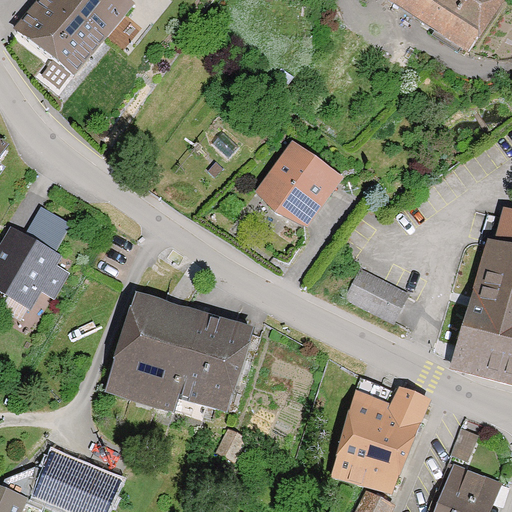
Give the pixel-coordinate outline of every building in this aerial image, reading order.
[(141,18),(118,0),(48,0),(19,35),(83,88),(141,18)] [(511,0),(384,0),(476,60),(511,6),(511,0)] [(0,178),(18,150),(0,138),(0,178)] [(254,201),(307,242),(348,187),(295,147),(254,201)] [(16,224),(0,252),(0,292),(45,318),(74,268),(57,259),(75,226),(45,209),(32,232),(16,224)] [(495,239),(487,237),(451,364),(511,381),(511,211),(503,209),(495,239)] [(410,297),(360,271),(345,299),(395,326),(410,297)] [(260,343),(139,306),(111,401),(178,426),(183,409),(233,427),(260,343)] [(397,396),(360,381),(330,483),(392,501),(430,406),(399,392),(397,396)] [(58,454),(40,499),(71,511),(117,511),(129,483),(58,454)] [(500,511),(511,484),(454,462),(434,511),(500,511)] [(29,511),(35,500),(0,485),(0,511),(29,511)] [(394,511),(396,510),(366,495),(357,511),(394,511)]
